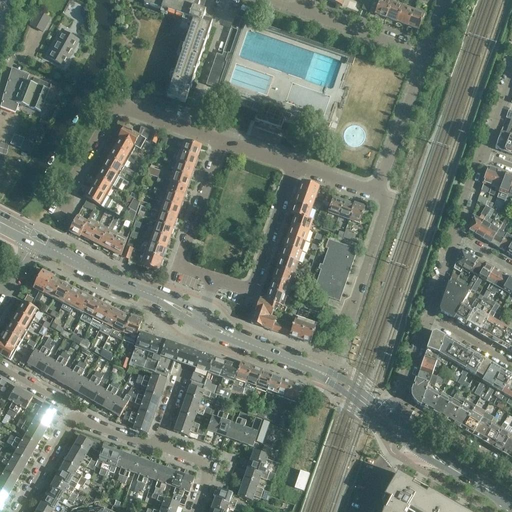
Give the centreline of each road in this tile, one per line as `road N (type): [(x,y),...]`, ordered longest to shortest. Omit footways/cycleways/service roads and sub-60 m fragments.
road 1 (tertiary): [(387,420),(321,372),(200,321)]
road 2 (tertiary): [(200,321),(34,239)]
road 3 (residential): [(213,278),(249,290),(293,164)]
road 4 (residential): [(220,139),(178,265),(213,278)]
road 5 (residential): [(377,191),(425,53)]
road 6 (tertiary): [(511,506),(396,429)]
road 7 (residential): [(156,446),(200,321)]
road 8 (residential): [(511,471),(396,406)]
road 9 (residential): [(351,312),(387,203),(377,191)]
road 10 (residential): [(425,53),(307,12)]
